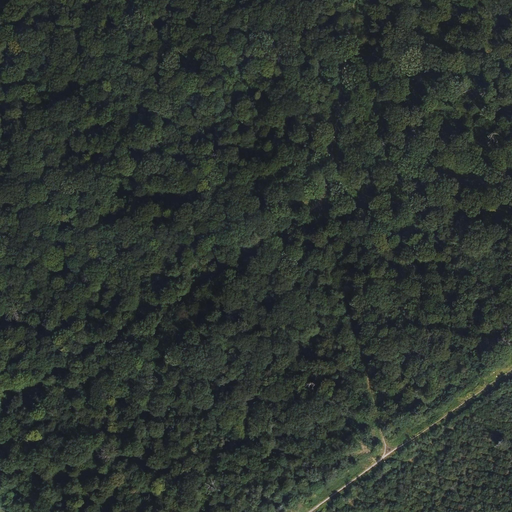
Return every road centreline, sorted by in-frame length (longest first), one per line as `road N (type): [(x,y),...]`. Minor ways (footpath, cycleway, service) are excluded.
road 1 (track): [(0,405),(325,203)]
road 2 (track): [(325,203),(134,0)]
road 3 (track): [(325,203),(387,454)]
road 4 (track): [(309,511),(511,369)]
road 5 (track): [(325,203),(355,0)]
road 6 (track): [(325,203),(511,211)]
